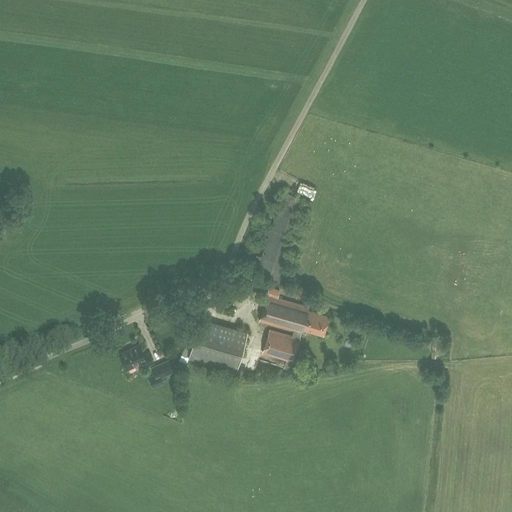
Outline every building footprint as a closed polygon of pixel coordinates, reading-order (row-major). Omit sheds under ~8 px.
[(308,200),(284,192),(256,274),(280,282),(308,200)] [(279,290),(269,287),(267,295),(268,295),(260,321),(294,331),(292,337),(269,330),(263,352),(293,361),(303,327),(323,333),(328,316),(308,310),(309,307),(277,298),(279,290)] [(199,319),(188,357),(236,371),(247,333),(199,319)] [(441,358),(441,341),(433,341),(432,358),(441,358)] [(141,362),(143,368),(154,363),(149,353),(143,355),(139,346),(120,354),(126,369),(141,362)] [(161,377),(168,374),(174,372),(168,359),(151,367),(154,374),(148,376),(153,388),(164,383),(161,377)]
